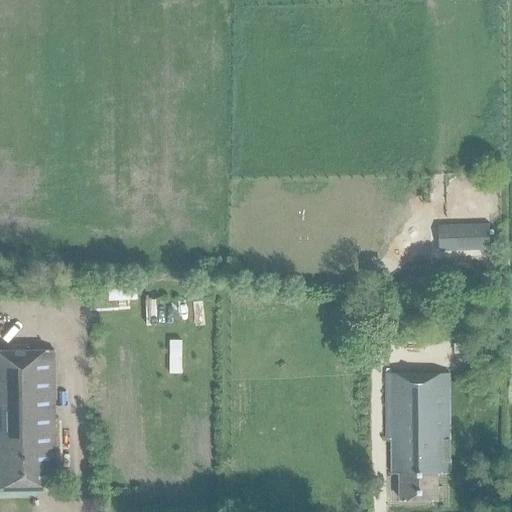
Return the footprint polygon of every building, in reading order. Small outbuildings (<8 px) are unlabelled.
[(436,228),(437,253),(487,252),(486,227),(436,228)] [(136,289),(108,290),(108,301),(136,300),(136,298),(136,291),(136,289)] [(181,340),(169,340),(169,375),(181,375),(181,340)] [(56,483),(54,350),(0,350),(0,491),(51,490),(50,483),(56,483)] [(436,473),(448,474),(448,373),(386,373),(386,439),(391,439),(391,473),(399,473),(399,500),(436,500),(436,473)] [(184,410),(198,411),(200,386),(186,385),(184,410)]
